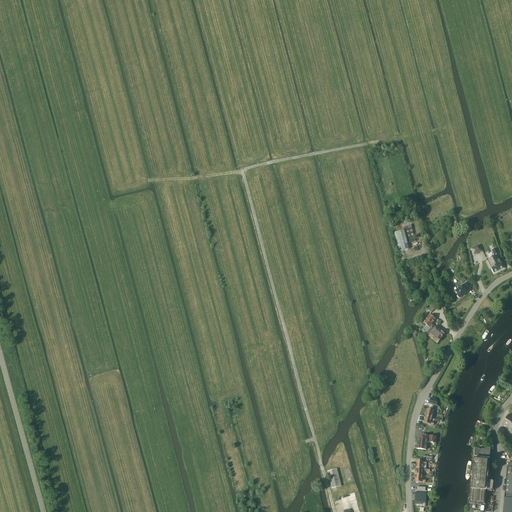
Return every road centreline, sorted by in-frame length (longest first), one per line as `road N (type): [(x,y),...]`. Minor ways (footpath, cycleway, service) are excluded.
road 1 (tertiary): [(409,511),(418,406),(476,305),(511,274)]
road 2 (unclassified): [(42,511),(0,353)]
